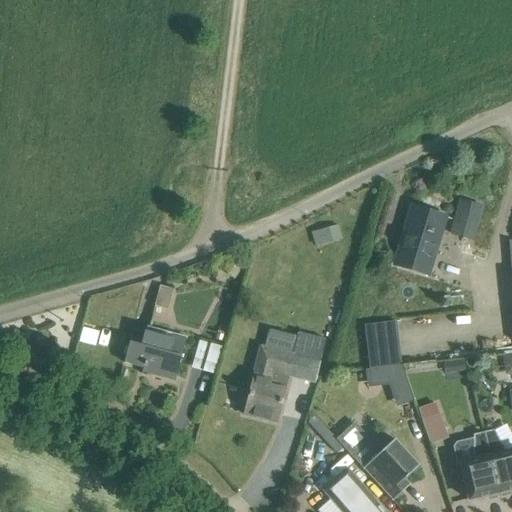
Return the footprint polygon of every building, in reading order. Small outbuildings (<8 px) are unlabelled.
[(461,200),(453,228),(475,234),(482,206),(461,200)] [(396,264),(428,274),(445,217),(413,207),(396,264)] [(310,242),(337,239),(335,225),(308,228),(310,242)] [(159,307),(167,290),(157,285),(149,301),(159,307)] [(85,336),(114,343),(121,313),(92,306),(85,336)] [(130,342),(125,363),(144,368),(142,374),(175,383),(185,345),(170,341),(172,334),(147,327),(145,335),(133,332),(130,342)] [(262,348),(245,415),(278,423),(289,375),(315,382),(325,339),(299,332),(293,356),(262,348)] [(37,341),(37,343),(37,344),(37,345),(38,346),(38,347),(44,346),(45,344),(45,341),(43,338),(38,337),(37,338),(37,340),(37,341)] [(195,339),(188,366),(210,372),(217,344),(195,339)] [(511,350),(503,352),(506,374),(511,372),(511,350)] [(388,366),(370,369),(372,383),(391,381),(388,366)] [(439,415),(424,421),(432,442),(447,436),(439,415)] [(308,422),(336,453),(344,447),(336,439),(315,416),(308,422)] [(494,430),(484,433),(499,493),(511,489),(511,450),(505,452),(494,430)] [(456,442),(453,447),(457,464),(460,463),(469,500),(499,493),(484,433),(474,435),(474,438),(456,442)] [(368,437),(350,454),(393,501),(411,485),(405,479),(419,466),(395,439),(382,451),(368,437)] [(330,500),(318,511),(387,511),(349,468),(322,491),(330,500)]
